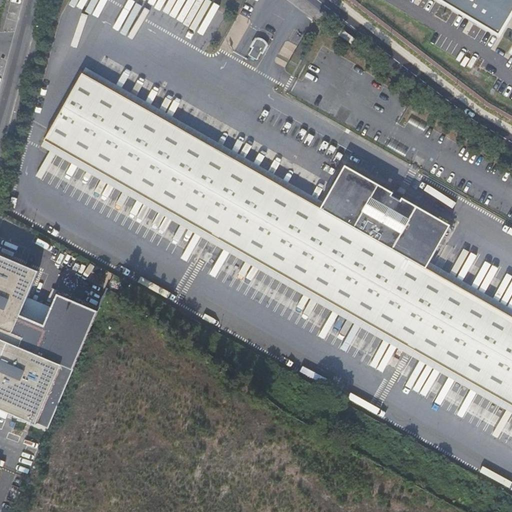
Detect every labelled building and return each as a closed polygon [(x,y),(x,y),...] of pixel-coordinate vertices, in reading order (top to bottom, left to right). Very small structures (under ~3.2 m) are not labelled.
[(511,0),(440,0),(499,34),(511,12),(511,0)] [(249,48),(251,49),(247,57),(257,62),(261,55),(263,56),(268,46),(267,44),(266,42),(262,40),(258,38),(255,38),(249,48)] [(85,69),(41,145),(511,409),(511,308),(429,261),(449,226),(402,198),(398,201),(390,196),(392,192),(345,166),(323,202),(85,69)] [(34,290),(0,275),(0,424),(9,429),(19,433),(31,438),(41,443),(90,328),(52,311),(38,342),(14,332),(34,290)] [(19,433),(9,429),(7,433),(16,438),(19,433)] [(28,443),(39,448),(41,443),(31,438),(28,443)]
